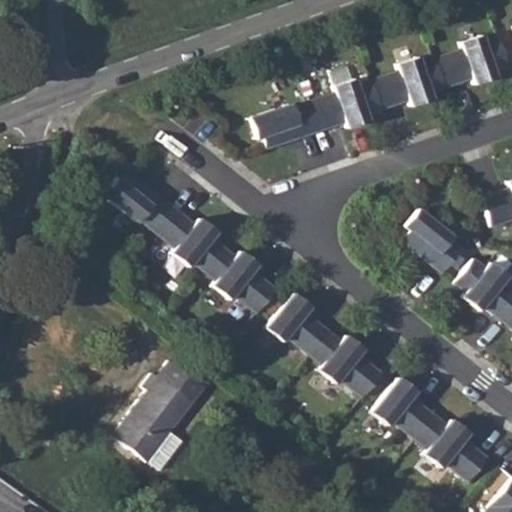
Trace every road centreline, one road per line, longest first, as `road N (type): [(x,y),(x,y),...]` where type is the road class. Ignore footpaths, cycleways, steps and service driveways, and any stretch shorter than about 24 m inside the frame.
road 1 (unclassified): [(61,94),(344,0)]
road 2 (residential): [(291,230),(511,413)]
road 3 (residential): [(511,126),(343,183),(291,230)]
road 4 (residential): [(160,131),(291,230)]
road 5 (residential): [(35,105),(0,259)]
